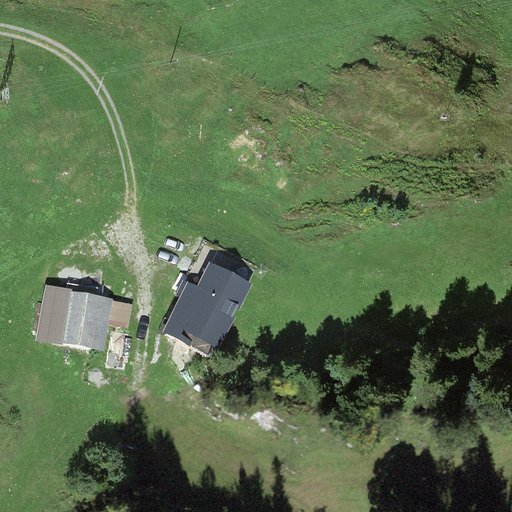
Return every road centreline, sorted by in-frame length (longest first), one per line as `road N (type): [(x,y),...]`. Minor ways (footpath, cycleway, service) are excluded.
road 1 (track): [(0,28),(74,57),(118,127),(143,292),(136,377)]
road 2 (track): [(132,203),(224,208),(311,260)]
